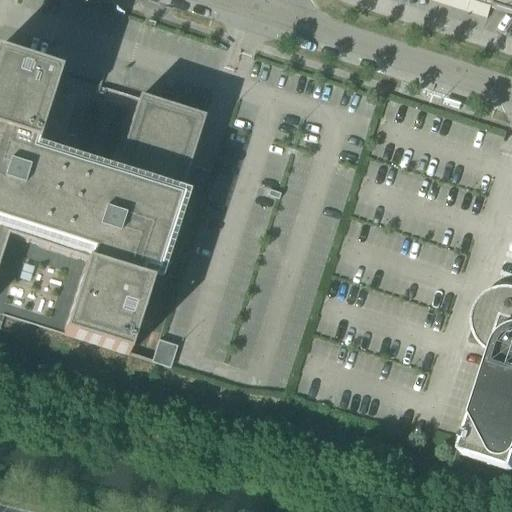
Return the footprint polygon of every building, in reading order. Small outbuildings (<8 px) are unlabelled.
[(511,0),(497,0),(494,11),(511,16),(511,0)] [(62,337),(127,358),(203,121),(138,100),(115,172),(72,159),(72,158),(72,156),(71,155),(70,153),(69,152),(68,152),(67,151),(65,151),(64,151),(62,151),(61,152),(60,153),(59,154),(36,147),(59,75),(0,56),(0,257),(6,237),(86,262),(62,337)] [(267,198),(278,202),(280,196),(269,192),(267,198)] [(511,295),(511,296),(508,295),(505,295),(502,295),(500,296),(497,297),(494,298),(491,299),(489,301),(486,303),(484,305),(482,307),(480,311),(479,313),(478,316),(478,319),(477,322),(477,325),(478,328),(478,331),(479,334),(481,336),(482,339),(484,341),(486,344),(488,346),(491,347),(494,349),(497,350),(495,356),(464,451),(463,456),(463,457),(463,458),(464,459),(511,474),(511,295)] [(158,343),(150,365),(170,371),(177,349),(160,343),(158,343)]
